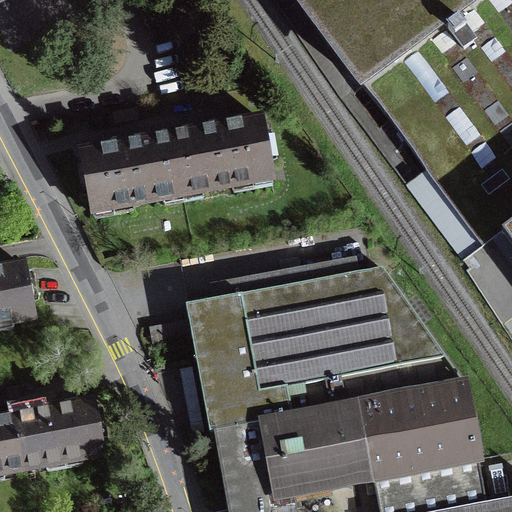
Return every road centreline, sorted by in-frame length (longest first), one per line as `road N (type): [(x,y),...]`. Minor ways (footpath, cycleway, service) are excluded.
road 1 (residential): [(0,125),(127,373)]
road 2 (residential): [(127,373),(182,511)]
road 3 (residential): [(0,397),(127,373)]
